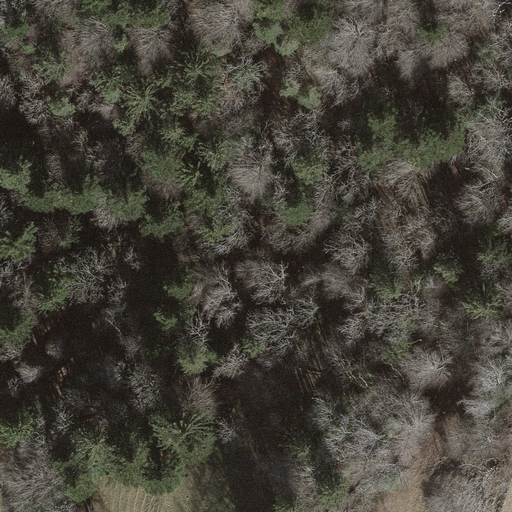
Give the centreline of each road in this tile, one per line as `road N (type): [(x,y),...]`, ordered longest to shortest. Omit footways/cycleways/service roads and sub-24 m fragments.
road 1 (track): [(42,511),(36,452),(52,403),(127,296),(128,270),(109,268),(0,369)]
road 2 (track): [(264,511),(263,470),(364,282)]
